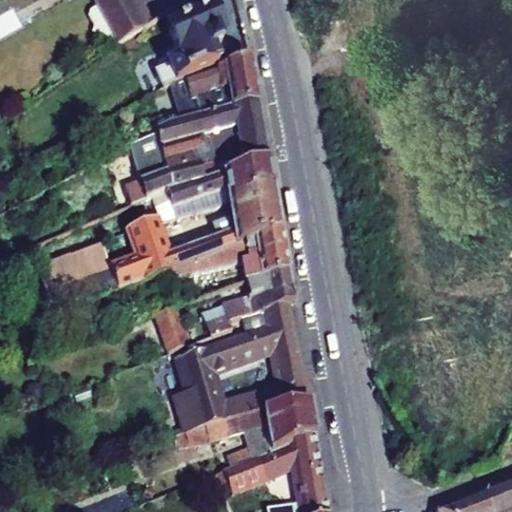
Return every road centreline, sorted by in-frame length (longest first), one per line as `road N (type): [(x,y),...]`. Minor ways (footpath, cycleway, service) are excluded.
road 1 (tertiary): [(267,0),(365,511)]
road 2 (residential): [(367,511),(511,469)]
